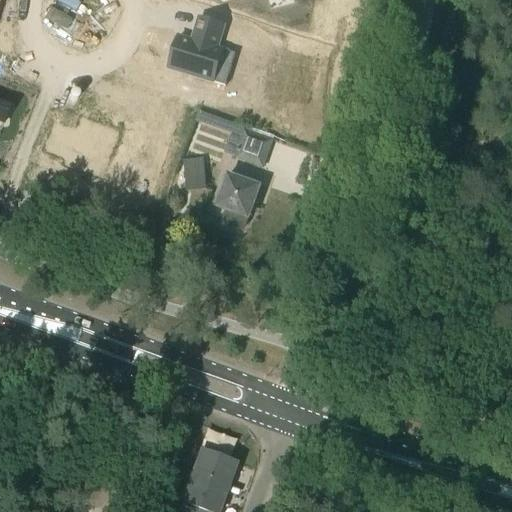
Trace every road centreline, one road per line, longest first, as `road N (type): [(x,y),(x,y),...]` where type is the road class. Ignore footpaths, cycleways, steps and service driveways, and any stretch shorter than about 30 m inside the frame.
road 1 (track): [(308,349),(406,102),(430,0)]
road 2 (primary): [(290,413),(0,306)]
road 3 (primary): [(511,494),(290,413)]
road 4 (residential): [(123,0),(124,28),(114,48),(80,64),(43,54),(31,27),(33,0)]
road 5 (track): [(52,59),(0,216)]
road 6 (track): [(511,128),(432,154),(375,184)]
